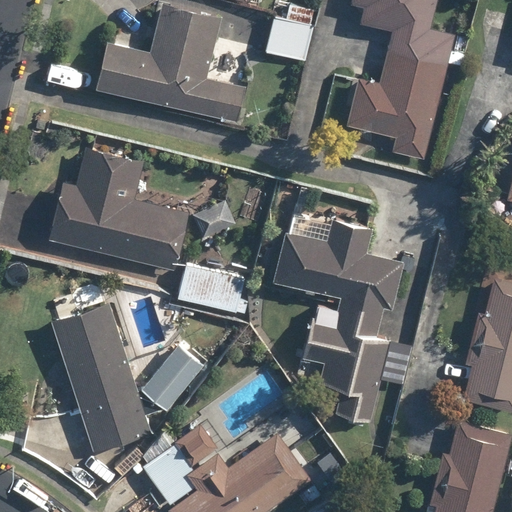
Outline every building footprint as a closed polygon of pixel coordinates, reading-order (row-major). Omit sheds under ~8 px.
[(242,83),(206,75),(219,13),(157,0),(147,50),(101,40),(91,89),(234,119),(242,83)] [(345,128),(393,139),(390,151),(422,158),(451,32),(431,28),(436,0),(345,0),(345,2),(360,5),(357,17),(389,24),(377,79),(357,74),(345,128)] [(286,1),(282,18),(313,24),(316,7),(286,1)] [(270,15),(263,51),(305,59),(313,24),(282,18),(270,15)] [(82,143),(73,180),(58,177),(44,236),(174,267),(187,213),(188,207),(131,194),(140,156),(82,143)] [(225,198),(187,213),(196,237),(234,222),(225,198)] [(263,276),(318,289),(298,379),(340,389),(333,418),(370,426),(391,338),(375,334),(382,303),(391,306),(402,259),(365,251),(371,225),(328,216),(322,241),(274,230),(263,276)] [(182,260),(174,296),(236,310),(244,274),(182,260)] [(511,280),(492,276),(483,315),(473,312),(463,357),(473,359),(464,398),(511,409),(511,280)] [(89,449),(149,430),(143,412),(168,405),(201,364),(173,341),(135,388),(106,299),(47,318),(89,449)] [(457,416),(447,453),(436,450),(420,511),(488,511),(510,430),(457,416)] [(184,472),(195,487),(165,509),(167,511),(258,511),(308,476),(274,429),(229,462),(198,418),(173,436),(194,465),(184,472)]
